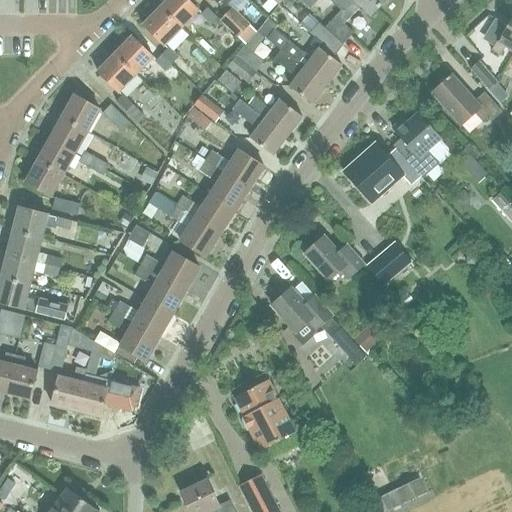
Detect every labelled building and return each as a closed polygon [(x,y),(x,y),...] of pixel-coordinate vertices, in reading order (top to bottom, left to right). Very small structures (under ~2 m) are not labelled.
[(167,0),(160,7),(182,29),(199,11),(187,0),(167,0)] [(213,0),(227,13),(220,20),(238,37),(247,45),(257,34),(249,26),(228,5),(232,0),(213,0)] [(252,10),(262,0),(241,0),(252,10)] [(301,0),(301,1),(310,10),(319,0),(336,0),(333,3),(341,11),(352,0),(301,0)] [(352,0),(341,11),(336,17),(325,28),(343,45),(354,34),(344,25),(361,7),(370,16),(385,0),(352,0)] [(182,29),(160,7),(143,25),(164,46),(182,29)] [(218,17),(208,8),(201,15),(211,25),(218,17)] [(314,9),(309,14),(317,21),(322,16),(314,9)] [(310,16),(302,25),(311,33),(319,24),(310,16)] [(504,49),(511,54),(511,17),(497,43),(496,43),(490,53),(499,58),(504,49)] [(319,24),(311,33),(316,38),(334,55),(343,45),(325,29),(320,24),(319,24)] [(275,31),(268,40),(282,51),(327,86),(342,66),(319,49),(311,59),(275,31)] [(263,62),(253,54),(266,38),(258,32),(257,34),(247,45),(237,58),(256,72),(263,62)] [(114,54),(136,75),(153,58),(132,36),(114,54)] [(162,55),(182,74),(188,79),(194,73),(178,58),(168,48),(162,55)] [(327,86),(282,51),(275,60),(298,77),(290,88),(312,105),(327,86)] [(136,75),(114,54),(97,72),(119,93),(136,75)] [(175,81),(182,74),(162,55),(155,61),(165,71),(175,81)] [(247,83),(255,73),(235,58),(227,68),(247,83)] [(488,92),(496,85),(479,64),(470,72),(488,92)] [(225,72),(218,82),(233,93),(240,83),(225,72)] [(491,122),(501,113),(483,93),(475,101),(453,76),(431,95),(459,127),(474,114),(481,122),(487,117),(491,122)] [(123,94),(116,101),(139,124),(146,116),(123,94)] [(62,118),(87,132),(100,110),(75,96),(62,118)] [(216,122),(223,112),(202,96),(194,106),(216,122)] [(249,107),(257,113),(263,105),(255,99),(249,107)] [(257,113),(249,107),(239,100),(232,110),(258,129),(250,139),(273,156),(288,136),(265,119),(257,113)] [(263,105),(257,113),(265,119),(288,136),(302,117),(280,100),(271,111),(263,105)] [(121,131),(129,122),(111,105),(103,113),(121,131)] [(188,117),(205,131),(213,122),(195,108),(188,117)] [(397,125),(392,129),(404,142),(394,150),(421,180),(439,164),(446,157),(446,150),(439,141),(416,115),(400,128),(397,125)] [(87,132),(62,118),(50,139),(75,153),(87,132)] [(38,161),(63,175),(75,153),(50,139),(38,161)] [(371,204),(404,176),(375,144),(343,172),(371,204)] [(203,147),(198,155),(204,158),(209,151),(203,147)] [(206,160),(216,167),(223,157),(212,150),(206,160)] [(85,151),(82,156),(105,169),(108,164),(85,151)] [(216,167),(215,168),(224,174),(249,190),(264,167),(239,151),(231,162),(223,157),(216,167)] [(465,151),(455,160),(478,185),(488,176),(465,151)] [(105,169),(82,156),(79,162),(102,175),(105,169)] [(215,168),(216,167),(206,160),(199,171),(210,177),(215,168)] [(63,175),(38,161),(25,183),(50,197),(63,175)] [(218,182),(209,196),(235,212),(249,190),(224,174),(215,168),(210,177),(218,182)] [(146,169),(140,180),(150,185),(156,174),(146,169)] [(442,183),(436,194),(448,200),(454,190),(442,183)] [(209,196),(202,207),(184,196),(177,206),(156,192),(156,193),(220,235),(235,212),(209,196)] [(462,192),(452,201),(459,209),(470,200),(462,192)] [(220,235),(156,193),(149,203),(189,228),(180,241),(205,258),(220,235)] [(511,222),(511,204),(501,193),(493,201),(511,222)] [(77,215),(80,204),(56,197),(53,209),(77,215)] [(20,207),(13,232),(42,239),(46,226),(56,229),(56,226),(58,218),(59,217),(49,214),(20,207)] [(125,215),(120,223),(126,227),(132,219),(125,215)] [(56,226),(71,230),(73,221),(58,218),(56,226)] [(137,225),(129,238),(143,247),(151,233),(137,225)] [(13,232),(8,256),(60,269),(63,259),(39,252),(42,239),(13,232)] [(350,279),(365,264),(348,245),(339,253),(324,237),(305,255),(330,282),(342,271),(350,279)] [(384,285),(411,261),(395,243),(367,267),(384,285)] [(491,243),(485,249),(492,257),(498,252),(491,243)] [(172,253),(166,264),(147,254),(140,267),(152,273),(159,277),(185,292),(199,268),(172,253)] [(8,256),(2,279),(18,284),(18,281),(31,284),(34,271),(58,277),(60,269),(8,256)] [(511,263),(508,259),(501,266),(511,278),(511,263)] [(147,282),(152,273),(140,267),(135,275),(147,282)] [(146,300),(172,315),(185,292),(159,277),(146,300)] [(0,285),(0,303),(66,319),(73,321),(75,313),(68,312),(69,306),(40,299),(39,301),(28,298),(31,284),(18,281),(18,284),(2,279),(0,285)] [(316,331),(332,316),(315,297),(306,305),(292,288),(272,306),(296,333),(308,322),(316,331)] [(108,307),(115,311),(126,317),(132,307),(120,300),(119,303),(113,299),(108,307)] [(172,315),(146,300),(133,324),(159,338),(172,315)] [(1,309),(0,313),(0,320),(23,327),(26,315),(1,309)] [(126,317),(115,311),(109,323),(119,329),(126,317)] [(101,334),(105,321),(92,316),(87,329),(101,334)] [(23,327),(0,320),(0,333),(20,338),(23,327)] [(62,373),(68,348),(73,327),(62,324),(57,345),(51,370),(62,373)] [(159,338),(133,324),(120,348),(138,358),(146,362),(159,338)] [(369,327),(354,341),(366,354),(381,341),(369,327)] [(339,329),(330,338),(350,360),(359,351),(339,329)] [(39,367),(51,370),(57,345),(45,342),(39,367)] [(103,347),(100,357),(114,361),(116,354),(103,347)] [(120,348),(116,354),(135,365),(138,358),(120,348)] [(359,351),(350,360),(356,368),(366,359),(359,351)] [(0,361),(0,391),(7,393),(14,365),(16,355),(6,353),(4,362),(0,361)] [(14,365),(7,393),(31,399),(39,371),(23,367),(26,357),(16,355),(14,365)] [(121,388),(126,363),(115,361),(109,385),(121,388)] [(52,405),(77,411),(87,370),(77,367),(74,380),(59,376),(52,405)] [(87,370),(77,411),(102,417),(109,389),(94,385),(96,376),(87,374),(88,370),(87,370)] [(265,452),(300,435),(274,382),(239,399),(265,452)] [(240,485),(253,511),(276,511),(280,510),(262,474),(240,485)] [(421,478),(394,492),(401,505),(428,492),(421,478)] [(214,511),(237,511),(232,500),(223,504),(211,480),(183,493),(191,511),(205,511),(213,509),(214,511)] [(99,511),(71,492),(56,511),(99,511)]
